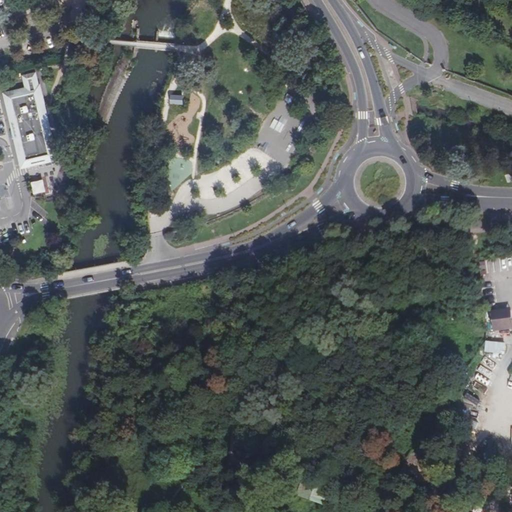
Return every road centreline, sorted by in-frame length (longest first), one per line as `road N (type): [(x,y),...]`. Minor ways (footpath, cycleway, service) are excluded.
road 1 (secondary): [(135,274),(270,252),(353,216)]
road 2 (secondary): [(337,190),(243,248),(135,274)]
road 3 (secondary): [(389,146),(365,58),(331,0)]
road 4 (secondary): [(317,0),(358,78),(364,146)]
road 5 (secondary): [(135,274),(0,300)]
